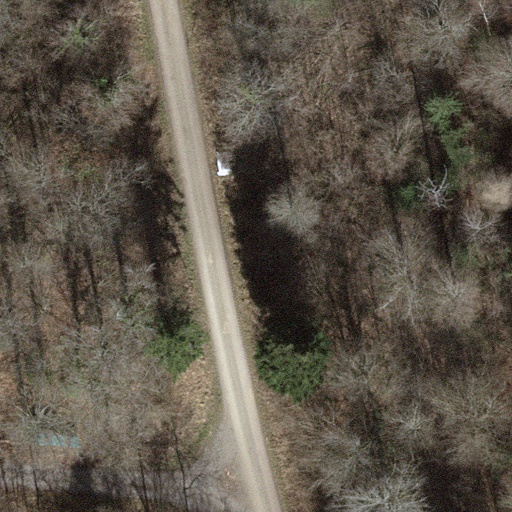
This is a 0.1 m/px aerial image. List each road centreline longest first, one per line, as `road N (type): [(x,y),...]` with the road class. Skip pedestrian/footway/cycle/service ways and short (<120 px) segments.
road 1 (track): [(165,0),(263,511)]
road 2 (track): [(0,481),(258,494)]
